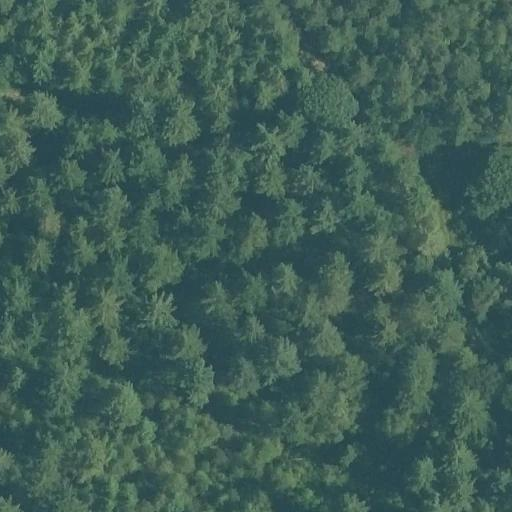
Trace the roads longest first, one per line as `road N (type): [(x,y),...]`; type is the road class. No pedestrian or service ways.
road 1 (track): [(380,143),(0,100)]
road 2 (track): [(434,150),(453,274),(511,511)]
road 3 (track): [(380,143),(277,0)]
